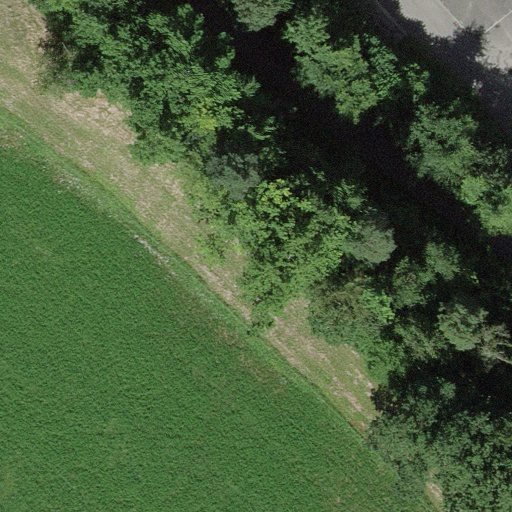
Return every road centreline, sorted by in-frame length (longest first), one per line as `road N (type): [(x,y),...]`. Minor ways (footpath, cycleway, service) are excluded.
road 1 (unclassified): [(511,265),(155,0)]
road 2 (unclassified): [(511,129),(395,0)]
